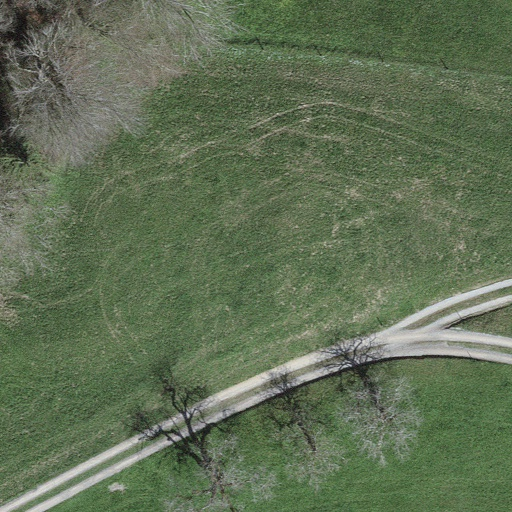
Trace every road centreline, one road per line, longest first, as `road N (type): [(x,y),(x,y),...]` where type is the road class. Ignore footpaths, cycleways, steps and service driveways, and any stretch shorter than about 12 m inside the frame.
road 1 (track): [(19,511),(302,372),(391,344),(511,353)]
road 2 (track): [(391,344),(511,290)]
